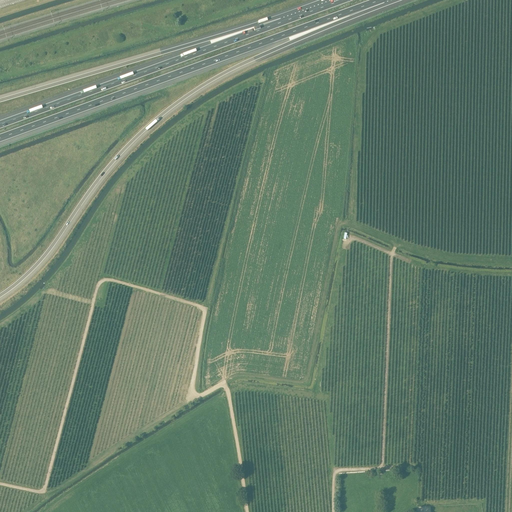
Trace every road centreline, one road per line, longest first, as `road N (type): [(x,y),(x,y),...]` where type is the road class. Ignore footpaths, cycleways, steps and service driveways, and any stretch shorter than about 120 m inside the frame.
road 1 (motorway): [(0,294),(38,262),(115,158),(169,108),(229,69),(380,0)]
road 2 (motorway): [(0,137),(379,0)]
road 3 (motorway): [(283,21),(0,123)]
road 4 (motorway): [(283,21),(0,100)]
road 5 (unknown): [(226,388),(248,511)]
